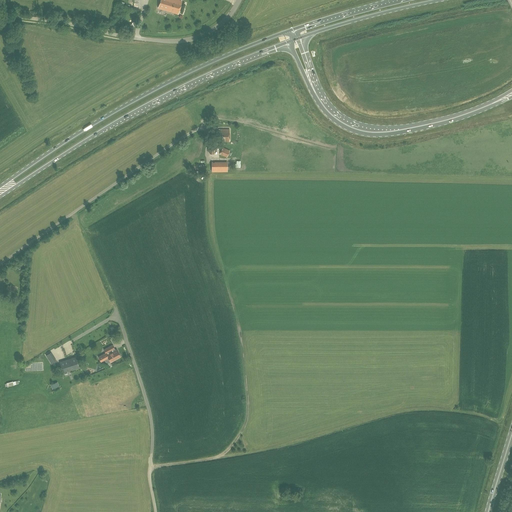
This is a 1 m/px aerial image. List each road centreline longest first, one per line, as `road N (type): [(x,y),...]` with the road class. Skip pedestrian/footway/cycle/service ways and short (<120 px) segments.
road 1 (primary): [(290,31),(125,105),(0,187)]
road 2 (primary): [(0,198),(128,116),(289,42)]
road 3 (unclassified): [(239,0),(213,30),(181,41),(0,11)]
road 4 (unclassified): [(0,264),(203,128)]
road 5 (primary): [(481,108),(366,132),(329,113),(310,83)]
road 6 (primary): [(299,38),(441,0)]
